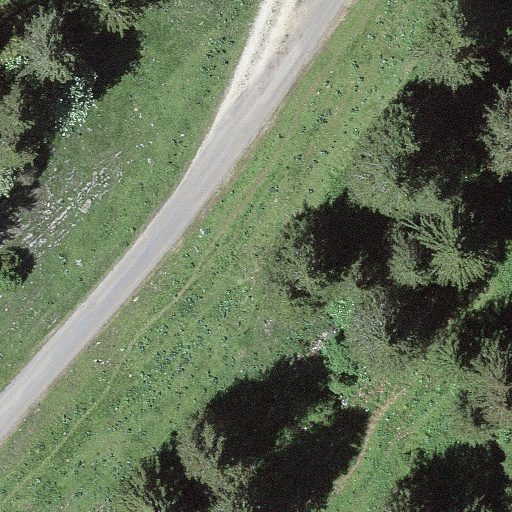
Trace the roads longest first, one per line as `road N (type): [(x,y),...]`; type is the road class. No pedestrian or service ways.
road 1 (unclassified): [(334,0),(182,208),(0,422)]
road 2 (track): [(242,129),(281,0)]
